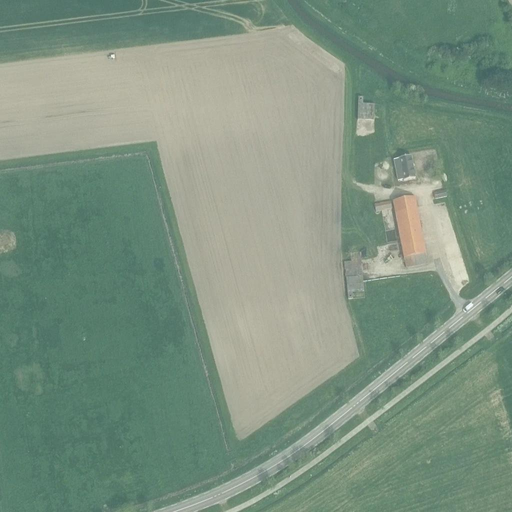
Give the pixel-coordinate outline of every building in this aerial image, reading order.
[(399,159),(399,160),(394,160),(398,182),(403,181),(404,181),(415,179),(411,157),(399,159)] [(446,198),(445,192),(433,194),(434,201),(446,198)] [(406,269),(427,265),(414,198),(393,202),(406,269)] [(375,214),(391,211),(389,203),(374,206),(375,214)] [(352,294),(363,293),(359,255),(349,255),(350,263),(342,264),(344,280),(345,279),(347,301),(352,301),(352,294)]
